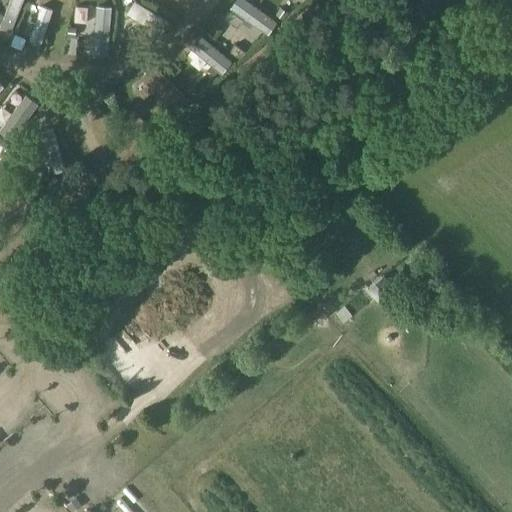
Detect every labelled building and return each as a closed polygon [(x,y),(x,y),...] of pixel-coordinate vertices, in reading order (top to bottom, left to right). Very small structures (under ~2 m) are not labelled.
[(0,26),(11,31),(22,0),(9,0),(3,15),(0,13),(0,26)] [(246,0),(237,0),(232,8),(243,16),(267,32),(275,20),(246,0)] [(135,1),(127,13),(159,32),(166,19),(135,1)] [(67,29),(72,5),(60,2),(55,27),(67,29)] [(29,23),(26,32),(32,35),(30,40),(41,43),(53,9),(42,5),(35,25),(29,23)] [(280,9),(275,16),(283,20),(288,13),(280,9)] [(100,11),(94,55),(108,57),(114,13),(100,11)] [(214,73),(218,68),(222,71),(231,61),(199,35),(190,45),(211,63),(207,67),(214,73)] [(41,46),(33,43),(30,51),(38,54),(41,46)] [(234,43),(229,50),(239,58),(244,51),(234,43)] [(155,65),(142,79),(163,100),(161,102),(170,111),(174,107),(180,112),(191,100),(155,65)] [(192,81),(184,88),(192,96),(199,90),(192,81)] [(13,88),(0,105),(0,113),(7,119),(24,95),(13,88)] [(0,129),(0,131),(11,140),(37,103),(25,94),(0,129)] [(86,95),(76,102),(94,130),(104,123),(86,95)] [(146,122),(139,116),(132,122),(139,129),(146,122)] [(42,130),(54,172),(66,169),(54,127),(42,130)] [(17,195),(25,192),(21,182),(13,185),(17,195)] [(42,196),(44,185),(34,184),(33,195),(42,196)] [(1,191),(0,193),(0,204),(23,220),(30,209),(1,191)] [(146,289),(123,309),(139,328),(162,309),(146,289)] [(344,305),(335,313),(342,321),(351,314),(344,305)] [(112,370),(127,359),(119,349),(124,346),(111,329),(92,344),(112,370)] [(137,511),(118,488),(112,493),(127,511),(137,511)]
